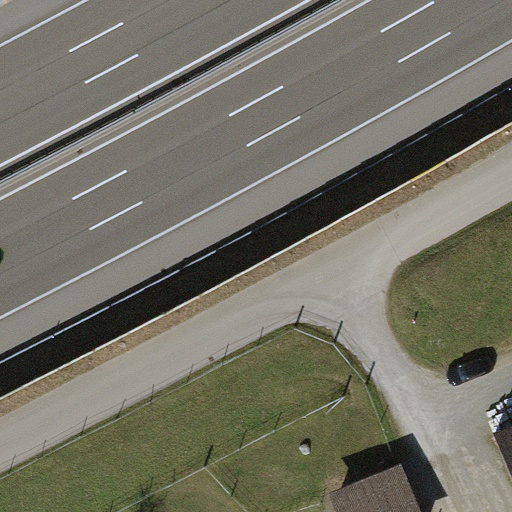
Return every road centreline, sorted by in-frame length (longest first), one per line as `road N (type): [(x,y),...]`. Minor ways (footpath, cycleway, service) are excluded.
road 1 (residential): [(0,442),(511,169)]
road 2 (motorway): [(0,259),(478,0)]
road 3 (motorway): [(200,0),(0,106)]
